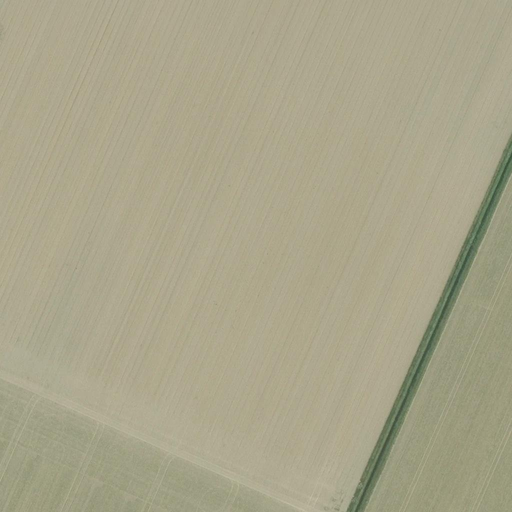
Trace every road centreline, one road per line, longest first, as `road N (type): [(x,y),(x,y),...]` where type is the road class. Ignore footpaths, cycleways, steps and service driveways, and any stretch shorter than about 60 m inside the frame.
road 1 (track): [(347,511),(511,135)]
road 2 (track): [(511,166),(361,511)]
